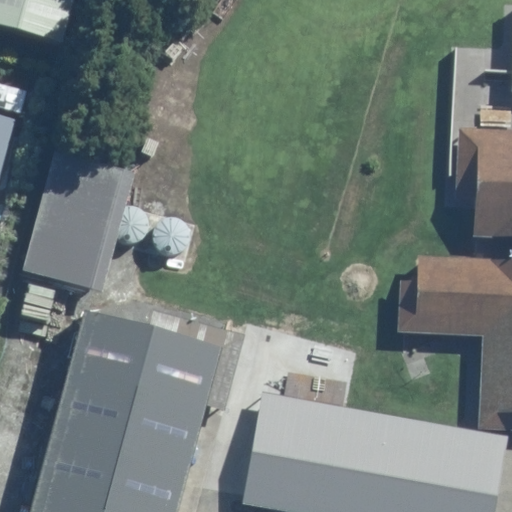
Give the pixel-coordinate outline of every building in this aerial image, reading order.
[(74,0),(0,0),(0,28),(61,47),(74,0)] [(511,128),(456,129),(456,187),(469,187),(470,234),(511,233),(511,264),(416,264),(416,279),(396,279),(396,334),(481,334),(481,429),(511,428),(511,128)] [(21,271),(93,290),(125,164),(53,145),(21,271)] [(149,331),(80,313),(26,511),(178,511),(206,410),(227,415),(249,331),(156,306),(149,331)] [(453,408),(411,407),(410,447),(452,449),(453,408)]
